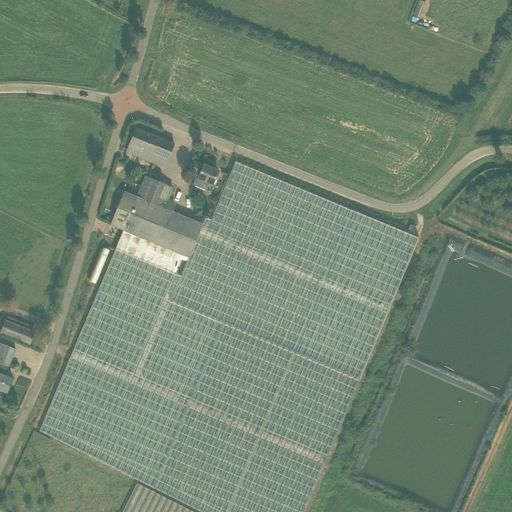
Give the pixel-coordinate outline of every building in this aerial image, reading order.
[(138,157),(165,167),(167,161),(174,144),(135,129),(128,145),(140,151),(138,157)] [(205,218),(202,224),(188,258),(170,300),(359,379),(418,238),(401,231),(353,211),(235,162),(210,220),(205,218)] [(203,166),(194,162),(190,172),(196,175),(192,185),(208,191),(207,192),(209,192),(209,191),(211,185),(212,185),(218,171),(203,165),(203,166)] [(123,231),(188,258),(202,224),(172,212),(175,204),(167,200),(172,188),(145,177),(137,197),(124,192),(109,225),(123,231)] [(123,231),(88,312),(39,431),(66,445),(123,473),(200,511),(303,511),(321,471),(359,379),(170,300),(188,258),(123,231)] [(34,332),(5,320),(0,332),(29,344),(34,332)] [(15,350),(0,343),(0,390),(7,393),(12,379),(5,376),(15,350)] [(193,511),(137,483),(122,511),(193,511)]
